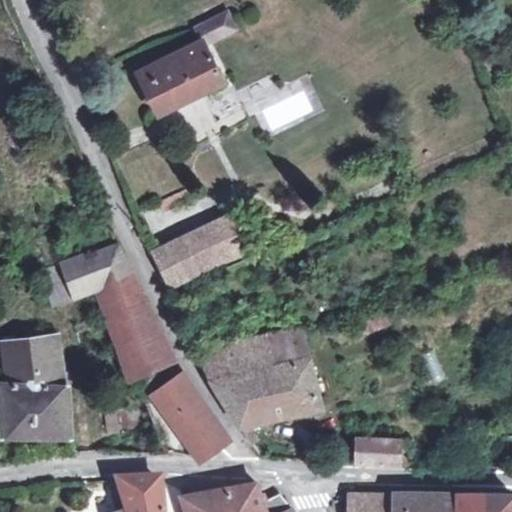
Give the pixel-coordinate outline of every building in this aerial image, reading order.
[(204,43),(205,45),(235,30),(228,14),(196,29),(203,44),(204,43)] [(204,43),(203,44),(139,74),(158,113),(222,81),(205,45),(204,43)] [(193,197),(188,188),(159,202),(164,211),(193,197)] [(230,216),(195,232),(211,264),(245,248),(230,216)] [(211,264),(195,232),(156,249),(173,282),(211,264)] [(40,272),(54,307),(76,298),(96,291),(129,381),(175,360),(150,310),(119,244),(62,261),(62,263),(40,272)] [(362,336),(391,324),(384,306),(383,305),(355,316),(355,317),(362,336)] [(209,381),(231,414),(249,443),(257,438),(247,424),(320,408),(299,328),(197,352),(211,380),(209,381)] [(7,437),(68,438),(64,386),(62,386),(56,337),(2,345),(6,383),(1,383),(7,437)] [(178,417),(206,457),(230,441),(200,402),(184,374),(153,395),(170,419),(178,417)] [(116,410),(104,412),(108,435),(120,433),(116,410)] [(398,464),(399,438),(357,437),(357,463),(398,464)] [(413,439),(399,438),(398,464),(413,465),(413,439)] [(159,511),(156,479),(115,481),(123,510),(117,511),(159,511)] [(292,511),(290,508),(278,496),(262,501),(255,481),(251,481),(225,487),(185,496),(187,502),(188,505),(190,509),(190,511),(292,511)] [(511,511),(511,507),(511,508),(511,494),(484,494),(424,494),(392,494),(349,494),(349,511),(511,511)]
